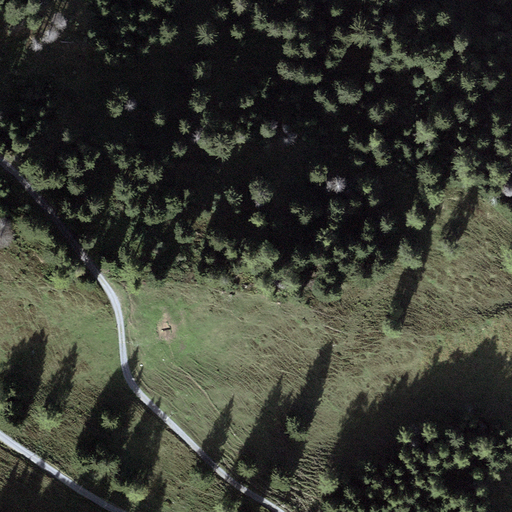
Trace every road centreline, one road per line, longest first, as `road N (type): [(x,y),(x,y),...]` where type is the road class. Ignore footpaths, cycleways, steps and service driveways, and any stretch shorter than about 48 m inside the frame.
road 1 (track): [(0,160),(116,299),(125,368),(137,390),(234,481),(281,511)]
road 2 (track): [(123,511),(0,429)]
